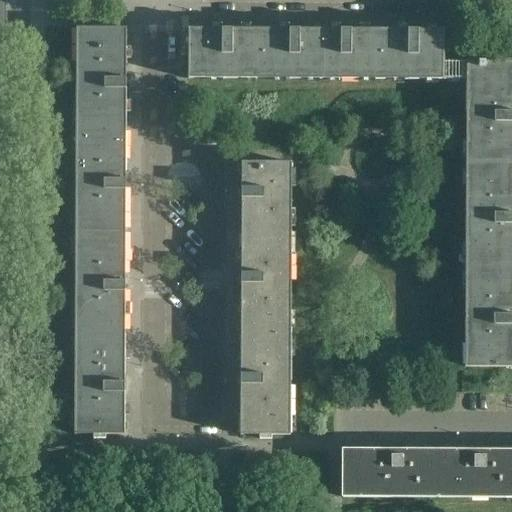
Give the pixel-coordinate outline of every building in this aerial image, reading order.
[(126,130),(126,29),(76,29),(76,130),(126,130)] [(324,80),(325,30),(188,29),(188,79),(324,80)] [(511,164),(511,62),(444,62),(444,30),(325,30),(324,80),(466,80),(466,164),(511,164)] [(125,232),(126,130),(76,130),(75,231),(125,232)] [(291,234),(292,163),(242,163),(241,234),(291,234)] [(511,265),(511,164),(466,164),(465,266),(511,265)] [(125,333),(125,232),(75,231),(75,333),(125,333)] [(291,336),(291,256),(291,234),(241,234),(241,335),(291,336)] [(511,367),(511,265),(465,266),(465,367),(511,367)] [(124,435),(125,333),(75,333),(74,435),(93,435),(93,439),(106,439),(106,435),(124,435)] [(290,436),(291,357),(291,336),(241,335),(240,435),(259,436),(259,440),(272,440),(272,436),(290,436)] [(511,450),(342,450),(342,498),(511,498),(511,450)]
